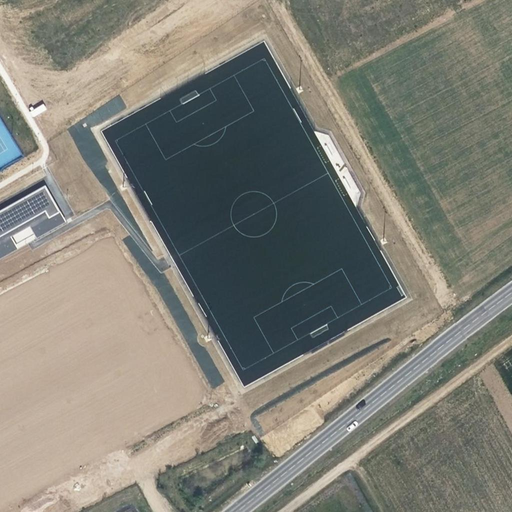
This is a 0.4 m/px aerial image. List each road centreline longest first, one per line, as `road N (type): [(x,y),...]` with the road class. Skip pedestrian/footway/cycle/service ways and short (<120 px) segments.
road 1 (secondary): [(240,511),(511,294)]
road 2 (track): [(511,339),(282,511)]
